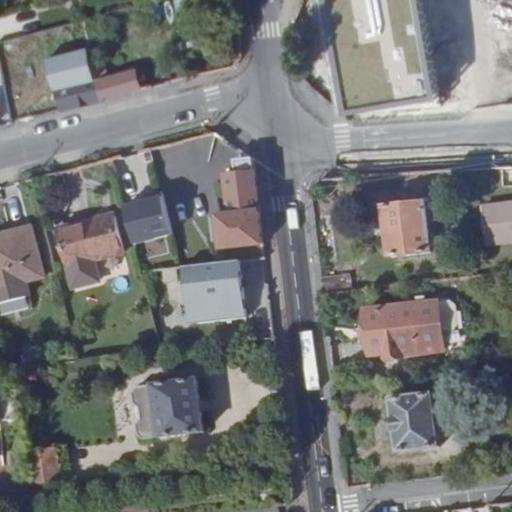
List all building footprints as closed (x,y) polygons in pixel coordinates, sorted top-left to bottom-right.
[(511,100),(511,53),(435,66),(433,47),(406,52),(397,0),(331,0),(345,81),(410,71),(417,113),(474,109),(475,106),(497,103),(511,100)] [(99,83),(103,102),(140,93),(136,74),(99,83)] [(58,90),(64,112),(103,102),(99,83),(98,81),(58,90)] [(184,142),(166,146),(160,158),(163,171),(175,180),(190,177),(199,164),(195,150),(184,142)] [(225,250),(265,244),(255,159),(238,162),(240,176),(230,176),(235,216),(221,218),(224,241),(225,250)] [(159,189),(116,203),(129,244),(172,230),(159,189)] [(426,205),(386,210),(393,259),(433,254),(426,205)] [(511,206),(483,209),(487,245),(511,241),(511,206)] [(115,216),(60,230),(69,266),(74,288),(100,282),(95,259),(124,253),(115,216)] [(217,242),(224,241),(221,218),(214,218),(217,242)] [(0,288),(45,277),(33,229),(0,236),(0,288)] [(186,326),(245,315),(234,255),(175,266),(186,326)] [(322,279),(324,296),(353,293),(350,276),(322,279)] [(367,313),(372,356),(387,354),(387,359),(446,353),(441,304),(367,313)] [(458,304),(441,305),(444,334),(456,333),(460,327),(458,309),(458,304)] [(156,386),(162,437),(207,432),(201,381),(156,386)] [(149,438),(162,437),(156,386),(142,388),(136,395),(137,407),(144,409),(146,422),(139,425),(140,435),(149,438)] [(434,398),(395,402),(400,454),(440,449),(434,398)] [(41,487),(62,485),(58,451),(38,453),(41,487)]
